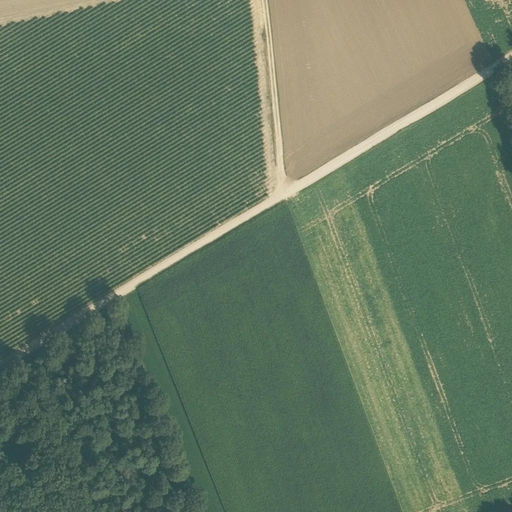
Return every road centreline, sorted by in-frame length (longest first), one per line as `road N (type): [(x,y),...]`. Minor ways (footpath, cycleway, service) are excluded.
road 1 (track): [(511,58),(0,368)]
road 2 (track): [(265,0),(284,190)]
